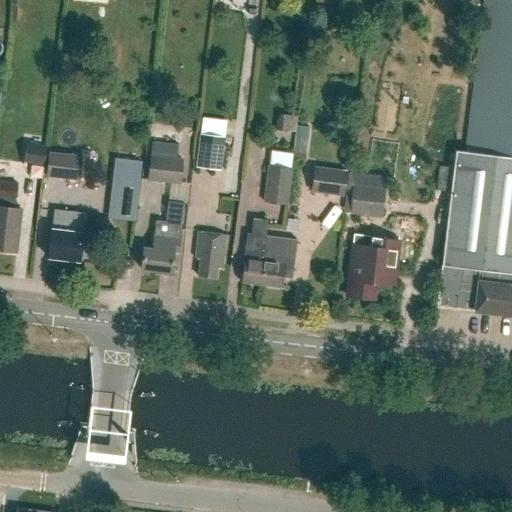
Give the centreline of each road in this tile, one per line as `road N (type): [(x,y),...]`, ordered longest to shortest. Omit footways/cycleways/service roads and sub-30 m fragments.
road 1 (tertiary): [(511,369),(119,322)]
road 2 (unclassified): [(298,511),(102,488)]
road 3 (unclassified): [(102,488),(119,322)]
